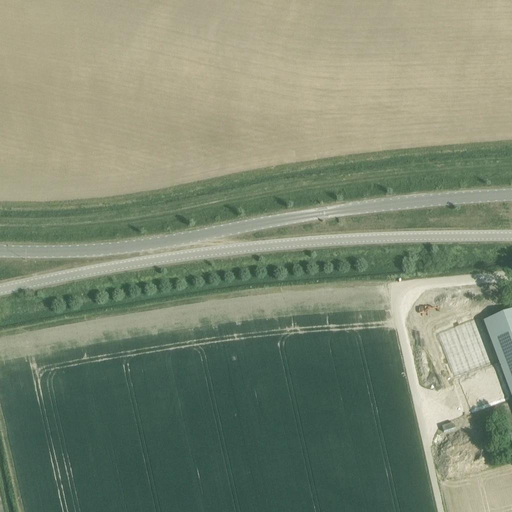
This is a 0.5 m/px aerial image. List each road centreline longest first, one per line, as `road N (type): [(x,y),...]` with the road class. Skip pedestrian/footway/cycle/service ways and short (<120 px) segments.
road 1 (tertiary): [(511,194),(321,214),(121,248),(0,250)]
road 2 (unclassified): [(0,290),(274,245),(511,236)]
road 3 (track): [(0,335),(217,298),(398,289)]
road 4 (track): [(440,511),(395,297),(416,284),(511,275)]
